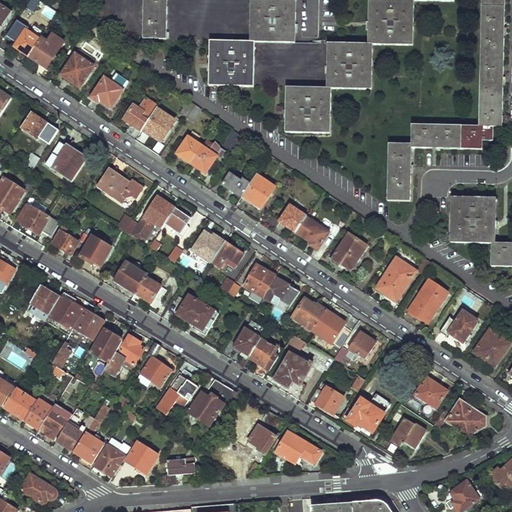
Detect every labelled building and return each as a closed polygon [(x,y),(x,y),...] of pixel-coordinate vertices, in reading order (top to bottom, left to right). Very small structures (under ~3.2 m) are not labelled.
[(39,0),(30,0),(26,7),(32,12),(40,0),(39,0)] [(142,0),(142,39),(142,40),(166,41),(166,0),(142,0)] [(252,0),(252,43),(211,43),(209,88),(253,89),(255,44),(296,43),(296,0),(252,0)] [(371,2),(370,46),(330,45),(329,89),(324,89),(302,88),(286,88),(285,134),(330,134),(331,89),(374,90),(374,46),(414,46),(415,2),(454,2),(454,0),(410,0),(411,1),(371,2)] [(482,0),(480,129),(481,129),(495,129),(502,129),(505,0),(482,0)] [(0,31),(12,13),(0,5),(0,31)] [(25,30),(14,46),(29,56),(40,39),(25,30)] [(40,39),(29,56),(46,68),(64,41),(52,33),(47,41),(41,37),(40,39)] [(76,53),(61,75),(69,80),(71,79),(81,86),(94,65),(76,53)] [(129,82),(116,73),(110,82),(104,78),(90,98),(98,103),(100,100),(111,108),(129,82)] [(0,90),(0,118),(13,98),(0,90)] [(133,105),(123,119),(141,132),(142,129),(148,121),(156,109),(158,107),(146,99),(139,109),(133,105)] [(188,100),(180,113),(186,118),(195,104),(188,100)] [(195,104),(186,118),(192,122),(201,109),(195,104)] [(148,121),(142,129),(160,142),(174,121),(156,109),(148,121)] [(23,130),(39,140),(49,125),(33,114),(23,130)] [(410,128),(410,145),(387,145),(387,202),(409,203),(410,151),(480,152),(481,139),(481,129),(480,129),(410,128)] [(481,129),(481,139),(495,140),(495,129),(481,129)] [(233,130),(224,143),(236,150),(244,138),(233,130)] [(187,138),(176,154),(190,164),(201,148),(187,138)] [(45,168),(70,185),(86,160),(60,144),(45,168)] [(201,148),(190,164),(205,174),(216,158),(201,148)] [(24,169),(32,174),(42,159),(33,154),(24,169)] [(0,165),(5,169),(11,161),(6,157),(0,165)] [(97,188),(123,205),(127,199),(133,198),(137,200),(145,188),(134,180),(132,183),(110,168),(97,188)] [(222,186),(241,198),(242,196),(249,186),(242,181),(240,182),(229,175),(222,186)] [(249,186),(242,196),(260,208),(275,187),(256,175),(249,186)] [(5,179),(0,187),(0,211),(7,216),(9,214),(11,216),(26,192),(5,179)] [(145,217),(163,228),(167,223),(176,210),(158,198),(145,217)] [(511,243),(494,243),(494,199),(452,198),(449,243),(491,243),(491,266),(511,266),(511,243)] [(23,225),(40,235),(43,231),(51,236),(60,223),(34,207),(33,209),(27,205),(18,220),(24,224),(23,225)] [(290,207),(279,223),(295,233),(306,218),(306,217),(290,207)] [(177,233),(183,238),(190,228),(187,226),(191,220),(176,210),(167,223),(179,231),(177,233)] [(306,218),(295,233),(310,243),(309,245),(317,250),(328,233),(306,218)] [(130,236),(140,242),(144,236),(136,231),(140,225),(133,220),(125,233),(130,236)] [(54,243),(72,255),(80,242),(66,234),(69,229),(64,226),(54,243)] [(205,232),(193,251),(211,263),(212,263),(225,242),(209,231),(207,234),(205,232)] [(349,234),(331,260),(339,265),(340,263),(350,270),(367,247),(349,234)] [(83,257),(101,269),(112,251),(93,240),(83,257)] [(149,247),(157,252),(161,245),(154,240),(149,247)] [(212,263),(223,270),(228,263),(224,261),(227,257),(237,264),(243,255),(225,242),(212,263)] [(169,259),(176,264),(184,252),(177,248),(169,259)] [(0,254),(0,290),(2,292),(16,270),(14,269),(16,266),(7,261),(9,259),(0,254)] [(396,258),(375,289),(396,303),(416,272),(396,258)] [(116,282),(137,294),(147,278),(150,273),(147,271),(145,274),(128,263),(116,282)] [(258,266),(245,287),(263,299),(264,298),(276,278),(277,276),(258,266)] [(137,294),(152,304),(163,288),(147,278),(137,294)] [(264,298),(271,302),(276,295),(287,302),(294,290),(276,278),(264,298)] [(221,290),(228,295),(235,283),(229,279),(221,290)] [(429,281),(408,312),(416,318),(417,316),(428,323),(448,293),(429,281)] [(228,295),(234,298),(241,287),(235,283),(228,295)] [(41,286),(31,304),(50,316),(60,298),(41,286)] [(82,304),(64,294),(50,317),(71,330),(84,309),(81,307),(82,304)] [(178,315),(203,331),(215,311),(189,296),(178,315)] [(294,319),(314,332),(326,314),(328,312),(319,306),(318,309),(306,301),(294,319)] [(273,322),(279,325),(287,313),(280,308),(271,321),(273,322)] [(86,311),(76,329),(94,340),(105,322),(86,311)] [(448,317),(439,332),(445,336),(447,333),(462,344),(477,323),(461,312),(454,322),(448,317)] [(314,332),(333,345),(347,324),(336,318),(335,320),(326,314),(314,332)] [(104,330),(90,353),(109,364),(116,354),(123,341),(104,330)] [(490,330),(474,353),(483,359),(485,357),(496,364),(510,344),(490,330)] [(237,348),(250,357),(261,340),(247,331),(237,348)] [(361,355),(368,359),(378,344),(362,333),(351,351),(361,357),(361,355)] [(109,364),(105,371),(114,377),(124,360),(135,367),(145,350),(140,347),(142,344),(130,337),(119,356),(116,354),(109,364)] [(295,337),(291,348),(300,352),(305,342),(295,337)] [(263,368),(270,373),(283,354),(261,340),(250,357),(265,365),(263,368)] [(66,343),(53,365),(58,368),(61,370),(73,351),(68,348),(69,345),(66,343)] [(155,343),(147,355),(154,359),(143,376),(161,388),(172,371),(155,360),(162,348),(155,343)] [(338,361),(343,365),(351,351),(344,346),(336,360),(338,361)] [(289,392),(301,399),(308,387),(303,384),(309,375),(307,374),(311,366),(293,355),(278,380),(291,388),(289,392)] [(483,359),(495,367),(496,364),(485,357),(483,359)] [(70,369),(67,374),(74,379),(76,375),(77,374),(70,369)] [(184,369),(157,409),(166,415),(180,394),(189,400),(198,387),(187,380),(191,374),(184,369)] [(355,388),(360,392),(367,381),(361,378),(355,388)] [(418,395),(438,409),(449,392),(429,378),(418,395)] [(0,405),(3,407),(15,389),(0,379),(0,405)] [(204,391),(188,415),(209,428),(225,404),(230,408),(240,395),(215,380),(206,393),(204,391)] [(312,401),(335,415),(345,397),(323,384),(312,401)] [(26,422),(38,403),(16,390),(5,408),(26,422)] [(54,410),(40,400),(38,403),(26,422),(27,422),(26,424),(32,428),(33,426),(35,427),(35,426),(41,429),(52,412),(54,410)] [(360,424),(374,433),(385,415),(362,400),(349,421),(358,427),(360,424)] [(436,427),(445,433),(451,423),(470,436),(487,426),(488,418),(462,401),(452,415),(446,411),(436,427)] [(53,448),(61,452),(65,446),(72,451),(82,434),(72,428),(81,412),(77,410),(53,448)] [(260,426),(249,442),(259,449),(258,451),(266,456),(278,439),(266,431),(275,415),(267,411),(260,426)] [(46,434),(54,440),(60,431),(61,432),(67,423),(52,412),(41,429),(47,433),(46,434)] [(86,431),(90,433),(96,425),(94,423),(100,414),(97,413),(93,419),(87,430),(86,431)] [(123,419),(131,424),(135,418),(127,413),(123,419)] [(87,416),(80,426),(87,430),(93,419),(87,416)] [(405,442),(417,450),(428,433),(407,420),(392,442),(402,448),(405,442)] [(289,432),(276,452),(296,464),(302,455),(315,463),(322,452),(289,432)] [(80,461),(91,467),(103,446),(97,442),(99,439),(95,436),(93,439),(86,435),(74,452),(82,458),(80,461)] [(138,443),(127,462),(139,470),(138,473),(145,477),(159,457),(138,443)] [(95,466),(113,477),(125,458),(107,446),(95,466)] [(0,475),(0,476),(11,458),(0,451),(0,475)] [(489,476),(503,492),(511,483),(511,459),(499,471),(496,468),(489,476)] [(168,462),(169,485),(177,485),(176,475),(194,474),(193,464),(185,465),(185,460),(168,462)] [(22,490),(45,505),(49,499),(52,501),(54,501),(55,501),(56,500),(56,499),(57,497),(57,496),(57,494),(56,494),(54,492),(55,490),(32,474),(22,490)] [(453,508),(455,511),(463,511),(479,501),(466,483),(454,492),(452,494),(451,496),(451,498),(453,501),(456,506),(453,508)] [(500,510),(501,511),(509,511),(511,510),(511,499),(500,510)] [(0,503),(0,511),(19,511),(2,501),(0,503)] [(312,509),(312,511),(388,511),(387,509),(378,503),(312,509)]
